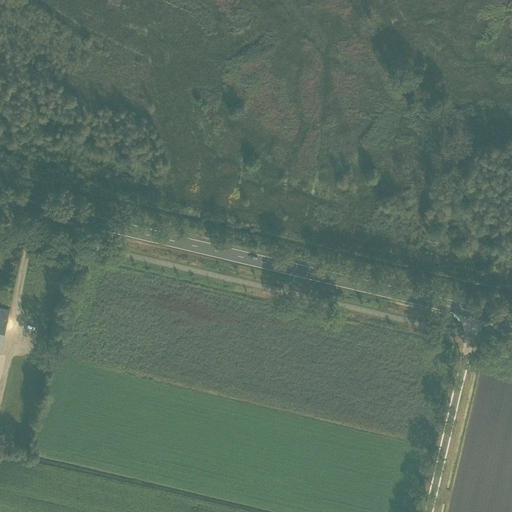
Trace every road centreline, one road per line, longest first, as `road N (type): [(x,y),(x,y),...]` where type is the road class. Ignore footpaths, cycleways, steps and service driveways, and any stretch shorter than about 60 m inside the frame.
road 1 (tertiary): [(482,314),(0,200)]
road 2 (unclassified): [(434,511),(482,314)]
